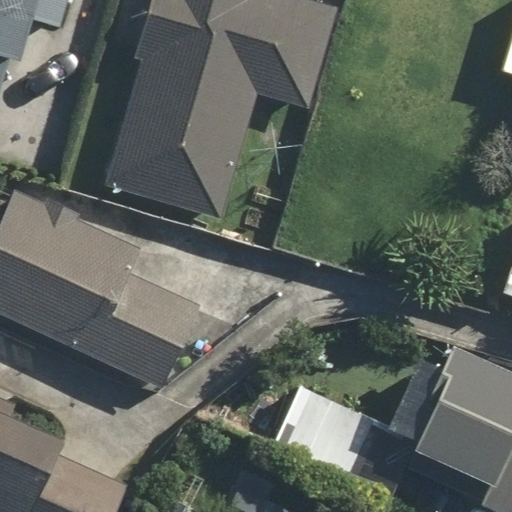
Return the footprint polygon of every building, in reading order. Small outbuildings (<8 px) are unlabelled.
[(0,0),(0,63),(9,25),(58,36),(67,0),(0,0)] [(133,69),(102,188),(223,221),(255,97),(307,111),(333,9),(298,0),(138,0),(121,66),(133,69)] [(0,322),(153,396),(191,317),(127,287),(110,324),(101,320),(134,249),(14,192),(0,220),(0,322)] [(511,383),(430,353),(388,468),(480,502),(511,415),(511,383)] [(294,385),(262,444),(335,483),(370,418),(294,385)] [(0,511),(112,511),(123,487),(51,457),(60,437),(9,416),(15,400),(0,394),(0,511)] [(511,511),(511,467),(492,511),(511,511)]
